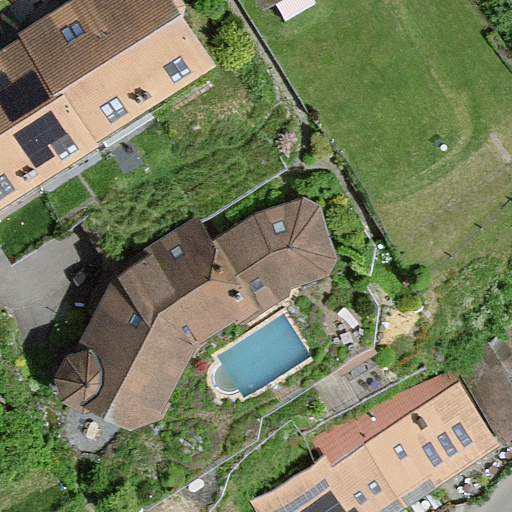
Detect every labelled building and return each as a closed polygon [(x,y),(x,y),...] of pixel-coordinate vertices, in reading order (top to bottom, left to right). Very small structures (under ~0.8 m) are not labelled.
[(192,0),(81,0),(34,33),(110,142),(232,57),(192,0)] [(301,0),(258,0),(270,19),(301,0)] [(0,217),(110,142),(34,33),(0,56),(0,217)] [(211,241),(198,223),(116,276),(77,353),(69,360),(58,379),(66,399),(84,409),(90,408),(126,423),(157,414),(198,341),(286,289),(329,275),(336,258),(319,210),(300,201),(253,218),(211,241)] [(511,340),(463,369),(505,440),(511,434),(511,340)] [(393,511),(493,445),(451,377),(320,435),(332,458),(258,503),(263,511),(393,511)]
